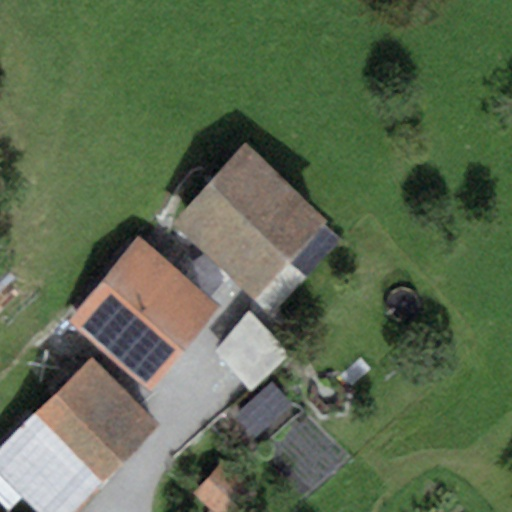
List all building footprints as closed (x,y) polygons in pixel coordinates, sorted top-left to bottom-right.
[(258,153),(186,228),(267,304),(339,230),(258,153)] [(146,243),(78,329),(163,396),(231,311),(146,243)] [(101,363),(0,465),(0,498),(14,511),(17,511),(27,502),(37,511),(95,511),(173,434),(101,363)] [(231,368),(191,406),(220,436),(259,397),(231,368)] [(221,476),(196,503),(205,511),(247,511),(253,506),(221,476)]
